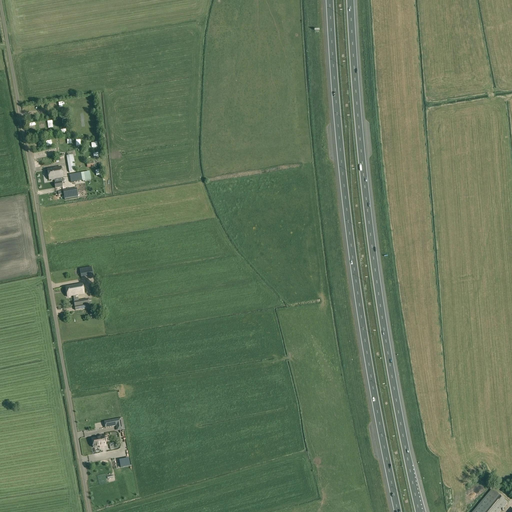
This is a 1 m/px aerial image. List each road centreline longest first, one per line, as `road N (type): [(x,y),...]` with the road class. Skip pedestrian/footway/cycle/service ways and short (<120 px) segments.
road 1 (motorway): [(419,511),(376,285),(350,0)]
road 2 (motorway): [(327,0),(352,282),(395,511)]
road 3 (unclassified): [(89,511),(0,5)]
